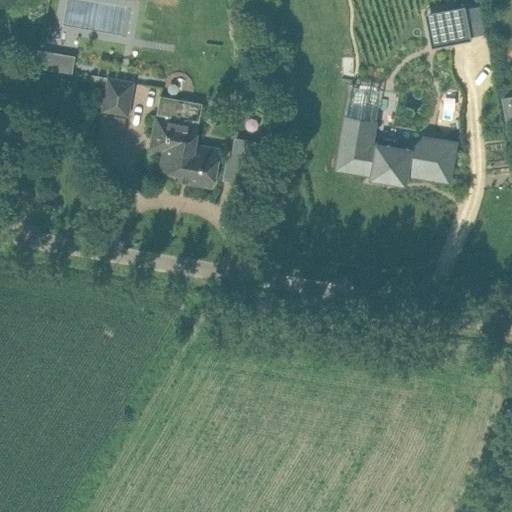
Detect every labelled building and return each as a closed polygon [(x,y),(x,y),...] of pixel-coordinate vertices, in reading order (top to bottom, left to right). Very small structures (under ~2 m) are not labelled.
[(442,9),(436,18),(439,37),(448,43),(471,39),(464,4),(442,9)] [(42,48),(38,67),(59,71),(70,73),(74,52),(62,50),(51,48),(43,47),(42,48)] [(133,81),(107,77),(101,110),(127,115),(133,81)] [(155,115),(150,147),(163,149),(164,149),(165,140),(184,143),(185,134),(196,136),(202,100),(161,93),(157,115),(155,115)] [(511,93),(497,96),(502,125),(511,123),(511,93)] [(346,115),(337,166),(361,170),(372,172),(372,175),(380,176),(396,179),(401,180),(404,180),(405,171),(422,174),(423,169),(449,174),(454,142),(438,139),(425,151),(370,142),(374,119),(346,115)] [(163,149),(159,169),(188,174),(187,182),(213,186),(216,166),(219,148),(194,144),(196,136),(185,134),(184,143),(165,140),(164,149),(163,149)] [(237,135),(234,154),(276,161),(279,143),(237,135)]
